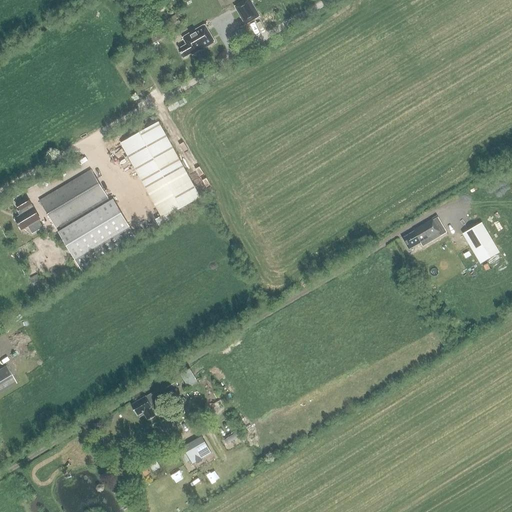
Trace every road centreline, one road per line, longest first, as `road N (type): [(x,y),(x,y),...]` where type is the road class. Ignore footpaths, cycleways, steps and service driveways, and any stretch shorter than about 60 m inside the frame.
road 1 (track): [(450,202),(0,475)]
road 2 (unclassified): [(0,192),(329,0)]
road 3 (track): [(75,430),(123,474),(225,415)]
